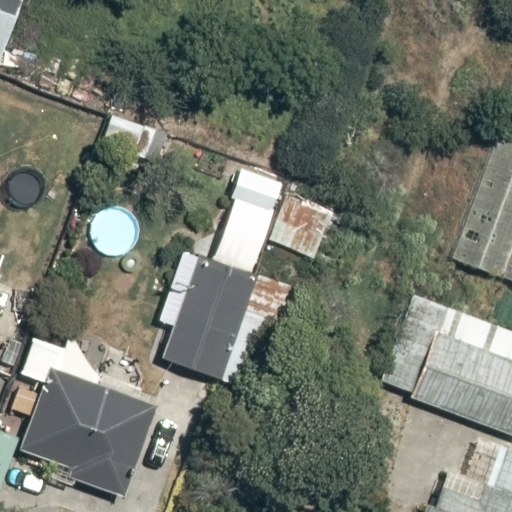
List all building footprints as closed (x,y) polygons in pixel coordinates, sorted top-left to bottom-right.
[(511,64),(449,258),(511,278),(511,64)] [(151,131),(111,110),(94,143),(135,163),(151,131)] [(212,368),(281,394),(321,283),(261,261),(268,242),(338,268),(358,213),(285,187),(292,168),(243,149),(215,225),(195,218),(157,322),(169,327),(160,350),(167,352),(212,368)] [(0,373),(13,378),(36,312),(0,299),(0,288),(6,272),(0,269),(0,373)] [(511,326),(411,286),(375,380),(511,433),(511,326)] [(141,429),(149,401),(95,385),(105,352),(38,331),(26,371),(52,380),(49,391),(15,381),(9,402),(32,410),(20,449),(47,458),(43,469),(121,494),(141,429)] [(511,511),(511,442),(477,431),(463,472),(439,464),(422,511),(511,511)]
